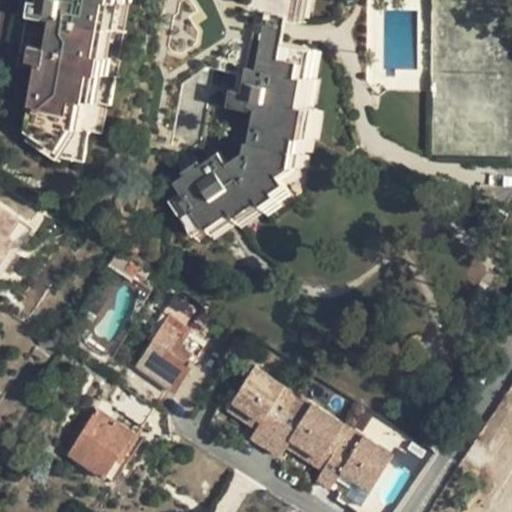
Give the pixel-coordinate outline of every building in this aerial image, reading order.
[(29,0),(27,12),(50,16),(53,0),(29,0)] [(53,0),(50,16),(45,47),(42,62),(28,140),(53,157),(82,161),(89,130),(103,133),(128,0),(53,0)] [(248,0),(238,64),(247,65),(241,101),(254,104),(268,106),(260,148),(231,169),(226,162),(219,151),(187,173),(192,180),(182,187),(187,194),(174,203),(202,243),(212,235),(213,238),(238,221),(244,231),(268,215),(271,218),(285,208),(283,205),(295,197),(288,186),(303,177),(308,145),(314,145),(319,113),(314,112),(318,82),(313,82),(317,54),(282,47),(287,21),(300,23),(304,0),(248,0)] [(50,16),(27,12),(21,51),(28,52),(29,44),(45,47),(50,16)] [(45,47),(29,44),(28,52),(27,59),(42,62),(45,47)] [(268,106),(254,104),(246,147),(226,162),(231,169),(260,148),(268,106)] [(0,272),(31,224),(0,204),(0,272)] [(508,215),(494,206),(479,228),(493,237),(508,215)] [(127,255),(118,250),(110,262),(118,268),(128,274),(134,278),(138,271),(142,265),(136,262),(133,267),(123,261),(127,255)] [(136,262),(127,255),(123,261),(133,267),(136,262)] [(151,271),(142,265),(138,271),(148,277),(151,271)] [(193,304),(174,292),(163,310),(170,315),(137,367),(175,393),(204,347),(187,336),(192,329),(187,326),(196,313),(193,304)] [(295,391),(256,366),(235,398),(251,408),(247,413),(260,422),(256,428),(247,442),(258,449),(295,391)] [(298,393),(295,391),(258,449),(261,451),(298,393)] [(159,410),(132,393),(121,412),(147,428),(159,410)] [(351,427),(298,393),(261,451),(278,462),(287,448),(291,441),(304,450),(308,445),(331,459),(351,427)] [(251,408),(235,398),(228,410),(256,428),(260,422),(247,413),(251,408)] [(139,434),(97,407),(68,453),(106,477),(117,460),(121,462),(139,434)] [(395,455),(351,427),(331,459),(323,471),(314,485),(329,495),(338,481),(342,473),(356,482),(359,478),(374,487),(395,455)] [(511,427),(499,446),(511,455),(511,427)] [(117,460),(106,477),(114,483),(143,437),(139,434),(121,462),(117,460)] [(304,450),(291,441),(287,448),(323,471),(331,459),(308,445),(304,450)] [(356,482),(342,473),(338,481),(366,499),(374,487),(359,478),(356,482)]
